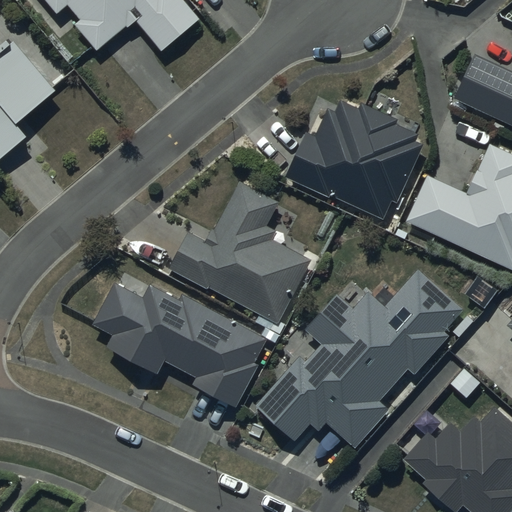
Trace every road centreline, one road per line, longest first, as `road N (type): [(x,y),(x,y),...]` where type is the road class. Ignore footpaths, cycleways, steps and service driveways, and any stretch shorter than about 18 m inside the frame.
road 1 (residential): [(323,0),(50,236),(0,298)]
road 2 (residential): [(247,511),(54,423),(0,412)]
